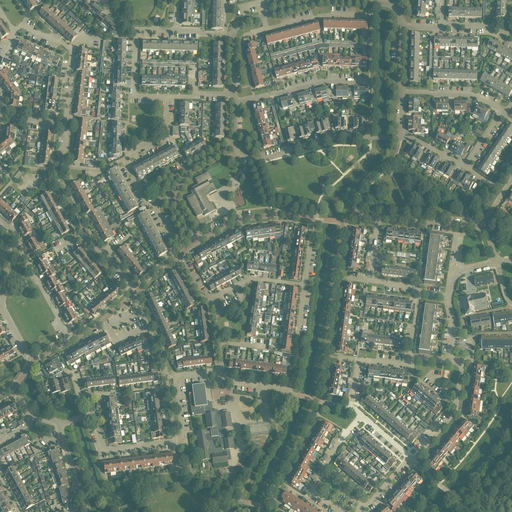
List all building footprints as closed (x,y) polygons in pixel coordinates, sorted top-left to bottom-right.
[(89,0),(81,0),(79,3),(81,5),(79,7),(81,9),(80,10),(83,12),(89,6),(86,4),(90,0),(89,0)] [(34,1),(26,7),(28,10),(29,10),(30,11),(37,6),(34,1)] [(223,3),(213,3),(212,30),(222,30),(223,3)] [(91,8),(89,6),(83,12),(85,15),(86,14),(88,15),(90,13),(92,15),(99,8),(94,4),(91,8)] [(43,17),(49,10),(45,6),(39,13),(40,14),(40,15),(43,17)] [(103,12),(99,8),(92,15),(95,17),(93,19),(97,23),(102,18),(100,16),(103,12)] [(49,10),(43,17),(45,20),(46,20),(47,21),(53,14),(49,10)] [(57,17),(53,14),(47,21),(48,22),(51,25),(57,17)] [(102,18),(97,23),(104,29),(112,20),(108,16),(104,20),(102,18)] [(61,21),(57,17),(51,25),(53,27),(54,27),(55,28),(61,21)] [(104,29),(104,30),(104,29),(107,31),(106,32),(111,36),(112,36),(115,33),(117,31),(115,30),(117,29),(114,27),(116,24),(112,20),(105,28),(104,29)] [(61,21),(55,28),(56,29),(59,32),(65,25),(61,21)] [(65,25),(59,32),(61,35),(62,34),(63,35),(69,28),(65,25)] [(69,28),(63,35),(64,36),(64,37),(67,39),(73,32),(69,28)] [(8,33),(6,30),(0,33),(0,38),(1,40),(8,35),(7,33),(8,33)] [(73,32),(67,39),(70,42),(70,41),(71,42),(77,36),(73,32)] [(492,51),(496,43),(491,40),(490,42),(486,40),(483,46),(486,49),(487,48),(492,51)] [(18,42),(14,49),(16,50),(21,52),(25,43),(22,42),(21,42),(20,42),(20,43),(18,42)] [(25,43),(21,52),(26,55),(30,46),(29,46),(29,45),(25,43)] [(496,43),(492,51),(496,53),(501,46),(496,43)] [(25,57),(30,60),(31,57),(35,48),(32,46),(31,47),(30,46),(26,55),(25,57)] [(496,53),(495,56),(499,59),(501,56),(505,48),(501,46),(496,53)] [(39,49),(35,48),(31,57),(36,59),(40,51),(39,50),(39,49)] [(510,51),(505,48),(501,56),(506,59),(510,51)] [(41,51),(40,51),(36,59),(41,61),(45,52),(41,51)] [(45,52),(41,61),(46,63),(50,55),(48,54),(49,54),(45,52)] [(46,63),(45,66),(47,67),(48,64),(51,66),(55,57),(52,55),(52,56),(50,55),(46,63)] [(329,55),(320,55),(320,60),(321,60),(321,62),(323,62),(323,66),(329,66),(329,55)] [(59,58),(55,57),(51,66),(61,70),(62,62),(59,61),(60,59),(58,59),(59,58)] [(313,57),(310,58),(311,61),(313,69),(315,69),(316,70),(319,69),(319,67),(320,67),(317,57),(313,58),(313,57)] [(313,69),(311,61),(310,58),(305,59),(306,62),(308,71),(313,69)] [(6,69),(3,71),(0,73),(0,80),(9,73),(6,69)] [(9,73),(0,80),(0,83),(1,85),(2,84),(2,86),(10,80),(13,77),(9,73)] [(485,84),(489,77),(484,74),(480,82),(485,84)] [(10,80),(2,86),(3,87),(5,90),(13,84),(16,82),(13,77),(10,80)] [(494,79),(489,77),(485,84),(490,87),(494,79)] [(499,82),(494,79),(490,87),(494,90),(499,82)] [(503,85),(499,82),(494,90),(499,92),(503,85)] [(16,88),(13,84),(5,90),(8,93),(9,94),(16,88)] [(503,85),(499,92),(504,95),(508,87),(503,85)] [(20,93),(16,88),(9,94),(11,96),(20,97),(20,93)] [(329,90),(326,89),(326,88),(320,90),(323,99),(323,100),(328,99),(333,99),(333,92),(330,92),(329,90)] [(336,92),(333,92),(333,99),(337,99),(337,98),(342,98),(342,88),(337,88),(336,92)] [(342,98),(342,99),(351,99),(351,90),(348,90),(348,88),(342,88),(342,98)] [(351,90),(351,99),(360,100),(360,98),(360,89),(354,89),(354,90),(351,90)] [(360,89),(360,98),(365,99),(365,100),(369,100),(369,90),(366,90),(366,89),(360,89)] [(316,95),(313,96),(315,102),(317,102),(317,100),(323,99),(320,90),(315,91),(316,95)] [(309,93),(303,94),(306,105),(315,102),(313,96),(312,93),(309,94),(309,93)] [(298,100),(296,100),(297,107),(306,105),(303,94),(297,96),(298,100)] [(292,97),(286,99),(288,108),(289,109),(297,107),(296,100),(293,101),(292,97)] [(409,101),(409,107),(418,107),(419,102),(423,102),(423,99),(416,98),(416,102),(409,101)] [(288,108),(286,99),(280,100),(281,104),(278,105),(280,112),(283,111),(283,110),(288,108)] [(19,102),(9,101),(9,105),(9,110),(15,111),(16,108),(18,108),(19,102)] [(180,104),(180,110),(189,110),(189,104),(192,104),(192,103),(192,101),(191,101),(183,101),(183,104),(180,104)] [(442,111),(443,102),(437,102),(436,106),(433,106),(433,113),(436,113),(436,111),(442,111)] [(443,102),(442,111),(442,114),(448,115),(451,115),(451,113),(451,106),(448,106),(448,102),(443,102)] [(454,106),(451,106),(451,113),(454,113),(454,112),(460,112),(461,102),(455,102),(454,106)] [(466,102),(461,102),(460,112),(466,112),(466,113),(470,114),(472,107),(466,106),(466,102)] [(476,109),(472,107),(470,114),(473,115),(474,114),(479,117),(484,109),(478,106),(476,109)] [(418,107),(409,107),(409,113),(416,113),(416,116),(423,117),(423,114),(418,113),(418,107)] [(479,117),(477,120),(482,123),(483,121),(486,123),(489,117),(490,115),(487,114),(489,112),(484,109),(479,117)] [(341,131),(342,120),(336,120),(336,116),(333,116),(333,122),(336,122),(335,129),(338,129),(338,131),(341,131)] [(342,120),(341,131),(344,131),(344,129),(347,130),(347,124),(350,124),(350,123),(351,116),(345,116),(342,116),(342,120)] [(350,123),(350,124),(353,124),(353,130),(356,130),(356,131),(359,131),(359,120),(354,120),(354,116),(351,116),(350,123)] [(409,119),(409,125),(420,126),(421,120),(423,120),(423,117),(416,116),(416,120),(409,119)] [(359,120),(359,131),(362,131),(362,130),(365,130),(365,123),(368,123),(368,117),(365,117),(365,119),(359,118),(359,120)] [(321,120),(322,121),(319,122),(323,134),(325,134),(325,132),(328,132),(327,129),(330,128),(327,118),(321,120)] [(257,122),(258,128),(266,125),(269,125),(267,119),(265,120),(257,122)] [(303,128),(305,139),(308,138),(308,137),(311,136),(310,133),(313,132),(310,122),(308,123),(307,123),(308,125),(302,127),(302,128),(303,128)] [(313,122),(310,122),(313,132),(316,131),(317,135),(319,134),(320,135),(323,134),(319,122),(314,124),(313,122)] [(6,134),(15,135),(16,129),(13,129),(14,126),(7,125),(7,130),(6,130),(6,134)] [(409,125),(408,131),(412,131),(412,134),(415,135),(422,135),(423,126),(420,126),(409,125)] [(303,128),(302,128),(297,130),(296,126),(293,127),(295,133),(298,132),(299,139),(302,138),(302,140),(305,139),(303,128)] [(295,133),(293,127),(288,129),(289,132),(285,133),(288,143),(291,143),(291,141),(293,141),(292,134),(295,133)] [(181,128),(181,133),(184,133),(185,133),(185,135),(187,139),(189,141),(189,142),(185,144),(187,148),(192,155),(196,153),(192,145),(186,134),(186,128),(184,128),(181,128)] [(440,145),(445,136),(440,134),(442,130),(439,128),(436,134),(438,136),(435,142),(440,145)] [(511,135),(511,133),(506,129),(503,134),(510,139),(511,135)] [(503,134),(500,138),(507,143),(510,139),(503,134)] [(445,136),(440,145),(445,148),(449,142),(451,143),(455,137),(452,135),(450,139),(445,136)] [(451,143),(451,145),(453,146),(451,151),(456,154),(461,145),(462,143),(458,140),(460,137),(456,135),(455,137),(451,143)] [(507,143),(500,138),(497,143),(504,148),(507,143)] [(6,139),(4,141),(9,148),(14,144),(15,140),(6,139)] [(202,140),(197,143),(201,150),(206,148),(202,140)] [(271,141),(262,143),(264,149),(272,146),(275,146),(274,143),(273,140),(271,141)] [(2,141),(0,142),(0,144),(5,151),(7,153),(11,150),(9,148),(4,141),(3,141),(2,141)] [(197,143),(192,145),(196,153),(201,150),(197,143)] [(504,148),(497,143),(494,147),(501,152),(504,148)] [(461,145),(456,154),(461,156),(464,152),(466,153),(468,150),(470,152),(473,147),(468,144),(466,148),(461,145)] [(413,157),(417,149),(412,146),(410,149),(407,148),(404,154),(407,156),(408,154),(413,157)] [(178,156),(173,147),(133,169),(138,178),(178,156)] [(501,152),(494,147),(491,152),(498,157),(501,152)] [(192,156),(187,148),(182,151),(187,158),(192,156)] [(422,152),(417,149),(413,157),(418,160),(417,161),(420,163),(423,157),(424,155),(421,154),(422,152)] [(111,153),(111,156),(109,156),(109,159),(117,159),(117,156),(120,156),(120,152),(121,152),(121,151),(110,150),(110,153),(111,153)] [(498,157),(491,152),(488,157),(495,161),(498,157)] [(423,157),(420,163),(419,164),(427,168),(433,158),(428,155),(426,158),(423,157)] [(488,157),(485,161),(492,166),(495,161),(488,157)] [(433,158),(427,168),(435,173),(439,166),(440,164),(437,163),(437,162),(438,161),(433,158)] [(485,161),(481,166),(489,170),(492,166),(485,161)] [(435,173),(438,175),(439,175),(443,177),(444,175),(449,166),(443,164),(440,163),(440,164),(439,166),(435,173)] [(449,166),(444,175),(449,178),(448,179),(451,180),(454,174),(452,173),(454,169),(449,166)] [(489,170),(481,166),(478,170),(486,175),(489,170)] [(129,213),(137,208),(116,169),(107,173),(129,213)] [(191,192),(192,195),(186,198),(186,199),(187,199),(187,200),(192,210),(192,209),(196,217),(203,214),(205,216),(216,210),(212,203),(209,204),(205,195),(208,194),(209,194),(216,190),(212,183),(209,185),(207,181),(211,179),(208,172),(194,179),(198,185),(192,188),(191,192)] [(454,174),(451,180),(450,182),(458,186),(464,175),(459,172),(457,176),(454,174)] [(464,175),(458,186),(463,189),(468,192),(471,193),(472,191),(470,190),(474,182),(471,180),(471,181),(469,179),(470,178),(464,175)] [(72,191),(81,186),(78,181),(70,186),(71,187),(71,188),(72,191)] [(83,191),(81,186),(72,191),(74,194),(75,194),(75,195),(83,191)] [(83,191),(75,195),(76,197),(78,200),(86,196),(83,191)] [(43,202),(51,198),(49,194),(48,193),(40,197),(43,202)] [(89,200),(86,196),(78,200),(79,204),(80,204),(81,205),(89,200)] [(53,201),(51,198),(43,202),(45,207),(53,203),(53,201)] [(89,200),(81,205),(81,206),(81,207),(83,210),(91,205),(89,200)] [(53,203),(45,207),(48,212),(57,207),(55,204),(54,204),(53,203)] [(6,204),(0,210),(0,211),(2,214),(3,213),(4,214),(10,208),(6,204)] [(91,205),(83,210),(85,213),(86,215),(88,213),(94,210),(91,205)] [(48,212),(45,213),(48,218),(51,216),(51,217),(59,212),(58,211),(57,207),(48,212)] [(99,207),(94,210),(88,213),(91,218),(101,212),(99,207)] [(14,211),(10,208),(4,214),(5,215),(4,216),(7,218),(14,211)] [(137,208),(129,213),(122,217),(121,218),(120,218),(121,221),(139,211),(137,208)] [(144,210),(140,213),(127,220),(128,222),(137,218),(145,213),(144,210)] [(18,215),(14,211),(7,218),(10,221),(11,221),(12,222),(18,215)] [(448,217),(468,220),(467,220),(468,213),(461,212),(460,213),(449,211),(448,217)] [(20,232),(28,227),(31,226),(29,223),(23,212),(18,217),(22,224),(17,227),(20,232)] [(59,213),(59,212),(51,217),(53,221),(62,217),(60,213),(59,213)] [(104,217),(101,212),(91,218),(94,223),(104,217)] [(145,213),(137,218),(159,258),(167,253),(145,213)] [(62,217),(53,221),(56,226),(64,222),(63,220),(64,220),(62,217)] [(106,222),(104,217),(94,223),(96,227),(106,222)] [(64,223),(64,222),(56,226),(58,231),(67,226),(65,223),(64,223)] [(106,222),(96,227),(99,232),(109,227),(106,222)] [(69,230),(67,226),(58,231),(61,236),(69,231),(68,230),(69,230)] [(31,232),(28,227),(20,232),(23,237),(28,234),(29,237),(35,234),(34,231),(31,232)] [(109,227),(99,232),(101,237),(112,231),(109,227)] [(388,229),(387,231),(385,231),(384,239),(386,240),(386,241),(392,241),(392,238),(394,227),(391,227),(391,230),(388,229)] [(362,228),(361,230),(353,229),(352,235),(360,236),(363,237),(365,228),(362,228)] [(233,230),(231,231),(236,241),(244,237),(243,234),(241,231),(238,232),(237,231),(234,232),(233,230)] [(114,236),(112,231),(101,237),(104,242),(114,236)] [(230,235),(227,236),(231,244),(236,241),(231,231),(229,232),(230,235)] [(35,234),(29,237),(31,240),(26,243),(29,248),(37,243),(34,238),(37,237),(35,234)] [(223,235),(221,236),(226,246),(231,244),(227,236),(224,238),(223,235)] [(220,240),(217,242),(221,249),(222,252),(227,249),(226,246),(221,236),(219,237),(219,238),(220,240)] [(443,237),(430,236),(429,247),(441,248),(443,237)] [(304,240),(295,239),(294,250),(302,251),(304,240)] [(213,241),(211,242),(216,252),(217,254),(222,252),(221,249),(217,242),(214,243),(213,241)] [(216,252),(211,242),(209,243),(210,246),(207,247),(211,255),(216,252)] [(37,243),(29,248),(32,253),(37,251),(38,253),(42,251),(44,250),(41,245),(39,246),(37,243)] [(120,257),(127,250),(124,246),(117,252),(118,253),(117,254),(120,257)] [(211,255),(207,247),(204,249),(203,246),(200,247),(206,257),(211,255)] [(200,251),(197,253),(201,260),(206,257),(200,247),(198,248),(200,251)] [(441,248),(429,247),(427,258),(440,260),(441,248)] [(80,249),(75,253),(73,250),(70,253),(72,255),(73,254),(77,259),(84,252),(82,249),(81,250),(80,249)] [(131,254),(127,250),(120,257),(123,260),(123,259),(124,260),(131,254)] [(84,252),(77,259),(80,263),(87,257),(86,256),(87,255),(84,252)] [(201,260),(197,253),(192,255),(197,266),(203,263),(201,260)] [(39,263),(36,265),(37,268),(38,271),(39,270),(50,264),(45,254),(39,257),(39,259),(37,260),(39,263)] [(131,254),(124,260),(125,261),(124,262),(127,265),(134,259),(131,254)] [(88,258),(87,257),(80,263),(84,267),(91,261),(89,258),(88,258)] [(440,260),(427,258),(426,269),(438,271),(440,260)] [(134,259),(127,265),(130,268),(130,267),(131,269),(138,263),(134,259)] [(91,261),(84,267),(87,271),(94,265),(93,264),(94,264),(91,261)] [(141,267),(138,263),(131,269),(132,270),(131,270),(134,273),(141,267)] [(52,268),(50,264),(39,270),(41,276),(45,274),(46,277),(54,272),(55,272),(53,268),(52,268)] [(95,266),(94,265),(87,271),(91,275),(98,269),(96,266),(95,266)] [(141,267),(134,273),(137,276),(138,277),(141,275),(145,271),(141,267)] [(232,270),(236,277),(241,275),(237,267),(232,270)] [(101,272),(98,269),(91,275),(94,279),(101,274),(100,272),(101,272)] [(438,271),(426,269),(424,280),(437,282),(438,271)] [(170,280),(177,276),(175,270),(164,276),(167,281),(170,280)] [(236,277),(232,270),(227,273),(231,280),(236,277)] [(46,277),(48,279),(44,281),(47,287),(56,282),(53,277),(56,275),(54,272),(46,277)] [(231,280),(227,273),(222,275),(226,283),(231,280)] [(291,273),(290,279),(290,280),(297,281),(297,280),(298,280),(299,274),(291,273)] [(492,273),(474,278),(475,286),(494,282),(492,273)] [(222,275),(217,278),(221,286),(226,283),(222,275)] [(179,278),(177,276),(170,280),(173,284),(183,279),(182,277),(179,278)] [(212,281),(211,278),(205,281),(211,291),(216,288),(212,281)] [(217,278),(212,281),(216,288),(221,286),(217,278)] [(184,281),(183,279),(173,284),(175,290),(183,286),(181,283),(184,281)] [(56,282),(47,287),(50,292),(54,290),(55,293),(63,288),(61,286),(59,287),(56,282)] [(113,286),(108,290),(115,297),(118,295),(117,294),(119,293),(113,286)] [(183,286),(175,290),(178,295),(188,289),(187,287),(184,288),(183,286)] [(55,293),(57,295),(53,297),(56,303),(65,298),(63,295),(67,293),(64,288),(63,288),(55,293)] [(188,289),(178,295),(181,300),(188,296),(187,293),(189,291),(188,289)] [(115,297),(108,290),(104,293),(110,300),(111,299),(112,300),(115,297)] [(158,297),(156,292),(145,296),(147,302),(155,298),(158,297)] [(110,300),(104,293),(100,297),(107,304),(110,302),(109,301),(110,300)] [(486,293),(463,298),(462,298),(465,315),(475,313),(474,311),(488,308),(486,293)] [(65,298),(56,302),(59,308),(63,306),(64,309),(72,304),(67,296),(65,298)] [(190,299),(188,296),(181,300),(184,305),(194,299),(192,297),(190,299)] [(100,297),(96,300),(102,307),(103,306),(104,307),(107,304),(100,297)] [(155,298),(147,302),(150,307),(157,303),(155,298)] [(195,301),(194,299),(184,305),(186,310),(194,306),(192,303),(195,301)] [(407,299),(405,312),(411,313),(412,311),(415,312),(415,306),(412,306),(413,303),(409,302),(410,299),(407,299)] [(96,300),(92,304),(98,311),(101,309),(101,308),(102,307),(96,300)] [(157,303),(150,307),(152,312),(160,309),(157,303)] [(66,311),(62,313),(65,319),(74,314),(76,313),(72,304),(64,309),(66,311)] [(98,311),(92,304),(88,308),(94,315),(95,313),(95,314),(98,311)] [(424,313),(424,316),(436,318),(438,307),(425,305),(424,310),(424,313)] [(160,309),(152,312),(154,317),(162,314),(160,309)] [(505,312),(499,313),(501,327),(507,325),(505,312)] [(499,313),(492,314),(494,328),(501,327),(499,313)] [(77,319),(74,314),(65,319),(68,324),(73,321),(75,325),(81,321),(79,318),(77,319)] [(162,314),(154,317),(157,323),(164,319),(162,314)] [(489,315),(470,318),(472,328),(491,325),(489,315)] [(436,318),(424,316),(422,328),(435,329),(436,318)] [(167,324),(164,319),(157,323),(159,328),(167,324)] [(169,330),(167,324),(159,328),(161,333),(169,330)] [(435,329),(422,328),(421,339),(433,341),(435,329)] [(169,330),(161,333),(164,338),(171,335),(169,330)] [(103,344),(105,347),(111,344),(105,333),(100,336),(104,343),(103,344)] [(104,343),(100,336),(97,338),(95,335),(93,336),(99,346),(100,349),(105,347),(103,344),(104,343)] [(173,340),(171,335),(164,338),(166,344),(173,340)] [(100,349),(99,346),(93,336),(91,337),(93,340),(90,342),(94,349),(95,352),(100,349)] [(479,339),(479,346),(482,346),(482,349),(485,349),(485,352),(487,352),(487,336),(482,336),(482,339),(479,339)] [(144,337),(138,339),(142,347),(141,347),(143,350),(144,352),(149,350),(144,337)] [(142,347),(138,339),(135,340),(134,338),(132,339),(136,349),(138,352),(143,350),(141,347),(142,347)] [(131,342),(128,344),(131,351),(136,349),(132,339),(129,340),(131,342)] [(433,341),(421,339),(419,350),(432,352),(433,341)] [(176,346),(173,340),(166,344),(168,349),(176,346)] [(85,341),(83,342),(90,354),(95,352),(94,349),(90,342),(87,343),(85,341)] [(83,346),(80,347),(84,354),(84,355),(85,357),(90,354),(83,342),(81,343),(83,346)] [(123,342),(121,343),(126,354),(131,351),(128,344),(125,345),(123,342)] [(126,354),(121,343),(119,344),(120,347),(117,348),(120,356),(126,354)] [(9,346),(4,349),(7,353),(9,357),(12,355),(14,354),(13,353),(15,353),(13,349),(11,350),(9,346)] [(84,354),(80,347),(77,349),(75,346),(74,347),(79,357),(84,355),(84,354)] [(73,351),(70,353),(74,360),(75,362),(80,360),(79,357),(74,347),(71,348),(73,351)] [(4,349),(0,350),(0,351),(4,359),(5,358),(5,359),(9,357),(4,349)] [(74,360),(70,353),(64,355),(68,361),(70,365),(70,366),(75,363),(74,360)] [(47,365),(42,368),(46,376),(54,372),(56,375),(62,372),(60,369),(62,368),(63,369),(58,359),(58,358),(59,358),(59,357),(57,358),(47,364),(47,365)] [(484,365),(484,367),(474,365),(473,371),(481,372),(481,373),(484,373),(485,368),(487,368),(488,366),(484,365)] [(332,372),(331,378),(339,379),(339,380),(342,380),(343,377),(340,377),(341,374),(332,372)] [(54,381),(52,377),(48,380),(45,385),(46,387),(50,386),(52,394),(60,392),(58,382),(57,380),(54,381)] [(63,381),(58,382),(60,392),(61,394),(69,391),(69,390),(72,389),(69,378),(62,380),(63,381)] [(418,384),(412,390),(411,392),(411,393),(415,397),(422,388),(418,384)] [(193,394),(189,394),(192,416),(213,414),(211,402),(206,403),(204,385),(192,386),(193,394)] [(425,390),(422,388),(415,397),(419,400),(429,389),(427,388),(425,390)] [(337,391),(329,389),(328,395),(339,397),(340,391),(337,390),(337,391)] [(429,389),(419,400),(423,404),(431,395),(429,393),(431,391),(429,389)] [(434,397),(431,395),(423,404),(428,408),(437,396),(436,395),(434,397)] [(368,406),(374,400),(370,396),(364,402),(368,406)] [(437,396),(428,408),(432,411),(434,409),(440,403),(437,400),(439,398),(437,396)] [(261,399),(239,412),(252,435),(275,422),(261,399)] [(374,400),(368,406),(373,410),(378,403),(374,400)] [(378,403),(373,410),(377,414),(383,407),(384,405),(380,401),(378,403)] [(10,402),(7,404),(12,414),(17,411),(12,403),(11,403),(10,402)] [(434,409),(432,411),(437,415),(444,406),(440,403),(434,409)] [(12,414),(7,404),(3,406),(4,407),(3,408),(7,416),(12,414)] [(383,407),(377,414),(381,417),(387,411),(383,407)] [(391,415),(387,411),(381,417),(386,421),(391,415)] [(476,412),(465,411),(464,413),(467,413),(467,417),(469,417),(469,419),(478,420),(478,417),(475,416),(476,412)] [(218,415),(199,441),(226,463),(245,437),(218,415)] [(396,418),(391,415),(386,421),(390,425),(396,418)] [(400,422),(396,418),(390,425),(394,429),(400,422)] [(468,424),(464,420),(462,418),(460,420),(462,422),(460,425),(467,430),(469,432),(474,426),(470,422),(468,424)] [(323,422),(320,428),(327,432),(329,433),(333,426),(325,421),(324,423),(323,422)] [(404,426),(400,422),(394,429),(399,432),(404,426)] [(467,430),(460,425),(458,427),(456,425),(454,427),(465,436),(469,432),(467,430)] [(404,426),(399,432),(403,436),(409,430),(404,426)] [(465,436),(454,427),(453,429),(455,431),(453,433),(459,439),(461,441),(465,436)] [(327,432),(320,428),(317,433),(324,437),(327,432)] [(412,432),(409,430),(403,436),(407,440),(413,433),(412,432)] [(413,433),(407,440),(412,444),(419,435),(415,431),(414,432),(413,433)] [(358,445),(366,436),(361,432),(353,441),(358,445)] [(317,433),(314,438),(323,443),(326,438),(324,437),(317,433)] [(459,439),(453,433),(451,436),(448,434),(447,436),(455,443),(459,439)] [(368,438),(366,436),(358,445),(362,448),(363,448),(372,437),(370,436),(368,438)] [(455,443),(447,436),(445,437),(447,439),(445,442),(454,449),(458,445),(455,443)] [(25,447),(22,442),(20,437),(16,439),(17,441),(16,441),(20,450),(25,447)] [(372,437),(363,448),(367,452),(369,450),(374,443),(372,441),(374,439),(372,437)] [(314,438),(311,443),(318,447),(321,448),(323,443),(314,438)] [(14,441),(10,442),(15,452),(20,450),(16,441),(15,442),(14,441)] [(15,452),(10,442),(6,444),(7,446),(6,446),(10,455),(15,452)] [(454,449),(445,442),(443,444),(441,442),(439,444),(448,452),(450,454),(454,449)] [(311,443),(308,447),(315,452),(318,447),(311,443)] [(374,443),(369,450),(373,453),(381,445),(379,443),(377,445),(374,443)] [(448,452),(439,444),(438,446),(440,448),(438,450),(444,456),(448,452)] [(381,445),(373,453),(377,457),(383,451),(380,449),(382,446),(381,445)] [(10,455),(6,446),(5,447),(4,446),(1,447),(6,457),(10,455)] [(308,447),(305,452),(313,457),(315,452),(308,447)] [(433,451),(432,453),(442,462),(446,457),(444,456),(438,450),(436,453),(433,451)] [(385,453),(383,451),(377,457),(382,461),(389,452),(387,451),(385,453)] [(305,452),(302,457),(310,462),(310,461),(313,463),(316,458),(313,457),(305,452)] [(391,454),(389,452),(382,461),(386,464),(386,465),(392,458),(389,456),(391,454)] [(442,462),(432,453),(430,455),(432,457),(430,459),(437,465),(437,464),(438,466),(442,462)] [(59,454),(54,455),(49,457),(50,462),(59,459),(59,458),(61,458),(59,454)] [(173,454),(149,457),(150,468),(173,465),(172,460),(174,460),(173,454)] [(344,460),(345,460),(347,458),(342,454),(334,463),(339,466),(344,460)] [(149,457),(136,459),(125,460),(127,471),(150,468),(149,457)] [(302,457),(300,462),(307,466),(310,462),(302,457)] [(386,465),(386,464),(384,467),(388,471),(396,462),(392,458),(386,465)] [(437,465),(430,459),(426,464),(435,471),(439,467),(438,466),(437,464),(437,465)] [(127,471),(125,460),(101,463),(102,470),(104,470),(104,474),(127,471)] [(344,460),(339,466),(343,470),(349,464),(345,460),(344,460)] [(300,462),(297,467),(306,473),(309,468),(307,467),(307,466),(300,462)] [(62,464),(52,467),(53,472),(63,470),(62,468),(64,468),(62,464)] [(353,468),(349,464),(343,470),(348,474),(353,468)] [(6,477),(16,472),(13,467),(5,471),(6,473),(4,473),(6,477)] [(306,473),(297,467),(294,472),(303,478),(306,473)] [(353,468),(348,474),(352,478),(357,471),(353,468)] [(52,478),(55,477),(66,474),(64,471),(63,471),(63,470),(53,472),(50,473),(52,478)] [(357,471),(352,478),(356,481),(362,475),(357,471)] [(16,472),(6,477),(8,481),(10,480),(10,481),(18,477),(16,472)] [(303,478),(294,472),(291,477),(301,483),(303,478)] [(416,483),(418,485),(422,480),(413,472),(409,477),(416,482),(416,483)] [(67,478),(66,474),(55,477),(56,483),(66,480),(65,479),(67,478)] [(366,479),(362,475),(356,481),(360,485),(366,479)] [(18,477),(10,481),(11,482),(10,483),(12,486),(21,481),(18,477)] [(291,477),(288,482),(290,483),(289,484),(293,487),(294,486),(295,486),(297,484),(299,485),(301,483),(291,477)] [(405,477),(404,479),(414,489),(415,489),(418,485),(416,483),(416,482),(409,477),(407,479),(405,477)] [(370,482),(366,479),(360,485),(365,489),(370,483),(370,482)] [(414,489),(404,479),(402,481),(404,483),(402,485),(411,493),(414,489)] [(56,483),(54,484),(56,489),(58,488),(69,485),(67,481),(66,481),(66,480),(56,483)] [(370,483),(365,489),(369,493),(377,484),(372,480),(370,482),(370,483)] [(21,481),(12,486),(13,490),(15,489),(15,491),(24,486),(21,481)] [(69,485),(58,488),(59,493),(69,491),(68,489),(70,489),(69,485)] [(411,493),(402,485),(400,488),(398,486),(396,488),(407,497),(411,493)] [(24,486),(15,491),(16,492),(15,492),(17,496),(26,491),(24,486)] [(407,497),(396,488),(394,489),(397,491),(395,494),(403,502),(407,497)] [(28,494),(26,491),(17,496),(19,500),(20,499),(21,500),(29,496),(28,494)] [(296,511),(300,511),(305,505),(285,491),(281,497),(283,498),(280,501),(296,511)] [(390,494),(389,496),(399,506),(403,502),(395,494),(392,496),(390,494)] [(29,496),(21,500),(21,501),(20,502),(22,505),(31,500),(29,496)] [(399,506),(389,496),(387,498),(389,500),(387,503),(393,508),(392,510),(394,511),(399,506)] [(34,505),(31,500),(22,505),(24,509),(25,508),(26,510),(34,505)] [(6,503),(6,502),(0,505),(0,511),(10,506),(8,503),(6,503)]
